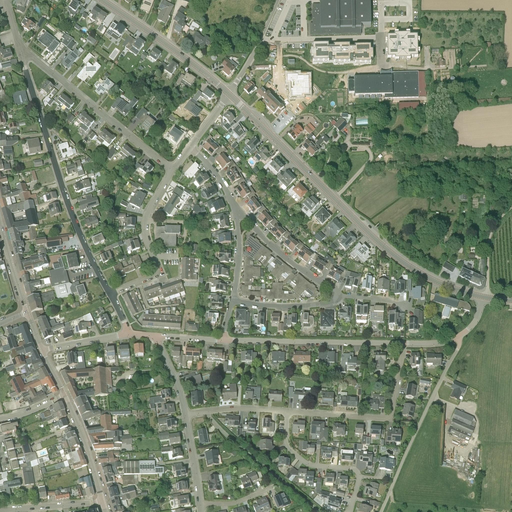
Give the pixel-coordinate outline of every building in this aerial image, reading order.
[(25,8),(24,8),(27,1),(30,2),(30,0),(19,0),(17,5),(19,6),(17,11),(23,13),(25,8)] [(74,0),(73,0),(70,7),(69,6),(67,8),(71,17),(76,14),(79,9),(78,8),(80,5),(81,5),(82,4),(79,1),(78,3),(74,0)] [(144,0),(141,8),(146,10),(145,11),(149,13),(153,1),(152,1),(152,0),(144,0)] [(370,0),(332,0),(320,1),(320,4),(312,4),(313,10),(313,24),(312,24),(313,35),(361,34),(361,24),(368,24),(371,24),(370,0)] [(162,11),(158,20),(165,23),(173,6),(163,1),(158,9),(162,11)] [(175,21),(179,24),(182,19),(184,16),(182,15),(186,10),(181,7),(178,12),(179,13),(175,18),(176,19),(175,21)] [(95,22),(97,19),(96,19),(101,12),(95,8),(93,12),(92,11),(88,17),(91,19),(95,22)] [(96,19),(97,19),(102,23),(107,16),(101,12),(96,19)] [(23,29),(24,29),(24,30),(26,31),(27,31),(29,32),(31,29),(32,30),(36,23),(29,19),(28,22),(24,20),(26,17),(22,24),(25,26),(23,29)] [(40,28),(45,20),(41,18),(36,26),(40,28)] [(185,21),(182,19),(179,24),(174,31),(180,35),(186,25),(184,24),(185,21)] [(193,21),(193,22),(189,30),(193,32),(195,28),(198,29),(199,27),(203,29),(203,26),(196,21),(195,22),(193,21)] [(116,33),(120,36),(125,29),(119,24),(117,27),(112,24),(109,29),(107,31),(114,36),(116,34),(116,33)] [(196,33),(190,41),(193,44),(195,41),(200,45),(199,45),(203,48),(205,44),(208,47),(212,41),(209,39),(205,36),(204,38),(196,33)] [(394,35),(387,36),(388,57),(395,57),(395,59),(411,59),(411,57),(418,57),(417,35),(410,35),(410,33),(394,34),(394,35)] [(47,51),(52,54),(59,44),(55,41),(52,39),(51,40),(44,34),(42,37),(41,36),(38,41),(40,43),(41,42),(46,46),(47,46),(49,48),(47,51)] [(71,41),(72,42),(73,40),(68,36),(62,44),(66,48),(70,43),(71,41)] [(131,38),(129,36),(122,46),(125,48),(131,38)] [(138,38),(136,41),(131,38),(125,48),(129,51),(132,49),(133,48),(139,52),(143,47),(144,46),(143,46),(145,43),(138,38)] [(71,41),(70,43),(66,48),(69,50),(74,44),(72,42),(71,41)] [(371,47),(371,45),(355,45),(355,47),(350,47),(350,44),(334,45),(334,46),(329,46),(329,44),(313,44),(313,47),(311,47),(311,57),(313,57),(313,62),(329,61),(329,59),(334,59),(334,62),(351,62),(350,59),(355,59),(355,63),(371,62),(371,58),(374,57),(373,47),(371,47)] [(3,49),(0,50),(0,49),(0,54),(1,54),(3,60),(12,57),(10,49),(4,51),(3,49)] [(76,50),(73,53),(72,52),(65,60),(66,62),(63,65),(68,69),(73,64),(78,58),(78,57),(81,54),(76,50)] [(149,57),(150,57),(149,58),(155,62),(161,54),(155,50),(152,54),(151,53),(149,57)] [(148,55),(144,53),(140,58),(140,59),(139,60),(142,62),(143,61),(144,61),(148,55)] [(89,54),(83,61),(85,64),(92,56),(89,54)] [(11,66),(18,65),(16,60),(9,61),(10,61),(0,63),(0,69),(2,69),(2,70),(12,67),(11,66)] [(235,69),(229,64),(230,63),(227,60),(222,65),(226,68),(223,71),(229,76),(235,69)] [(172,61),(168,67),(165,71),(171,76),(178,66),(172,61)] [(87,74),(92,78),(101,67),(98,64),(96,63),(93,67),(88,63),(77,76),(82,80),(87,74)] [(158,75),(162,69),(165,64),(162,63),(155,73),(153,75),(154,76),(156,77),(158,75)] [(348,93),(354,93),(354,96),(384,95),(384,99),(419,98),(419,93),(418,72),(382,73),(382,77),(354,78),(354,81),(348,81),(348,93)] [(191,86),(196,79),(191,75),(190,76),(187,74),(185,77),(182,75),(181,77),(180,79),(176,84),(179,86),(180,83),(189,89),(191,86)] [(269,75),(263,82),(265,84),(271,78),(269,75)] [(286,76),(287,83),(292,83),(292,90),(290,90),(290,93),(291,93),(291,98),(302,98),(302,96),(309,95),(309,89),(308,89),(308,85),(309,85),(309,78),(303,78),(303,77),(298,77),(298,75),(292,75),(292,76),(286,76)] [(98,89),(96,91),(100,95),(101,97),(102,96),(107,90),(109,91),(114,85),(107,79),(105,82),(104,81),(101,85),(97,82),(94,86),(98,89)] [(47,94),(48,95),(53,88),(47,82),(44,86),(45,86),(43,89),(42,88),(41,90),(45,92),(43,95),(45,97),(47,94)] [(254,89),(255,87),(251,83),(250,84),(249,84),(244,89),(249,94),(252,91),(253,92),(255,90),(254,89)] [(260,90),(257,92),(261,96),(265,100),(264,101),(262,102),(268,108),(274,114),(276,112),(278,113),(279,115),(282,112),(285,109),(280,104),(274,98),(268,92),(264,88),(264,89),(262,87),(262,88),(260,90)] [(208,91),(206,89),(202,94),(199,91),(193,99),(196,102),(200,97),(202,98),(205,96),(210,100),(214,95),(208,90),(208,91)] [(12,95),(15,107),(22,105),(28,103),(25,91),(12,95)] [(63,106),(64,106),(69,100),(63,95),(56,103),(59,106),(58,107),(61,109),(63,106)] [(120,111),(126,116),(138,102),(134,98),(128,105),(122,100),(119,98),(111,107),(114,110),(117,107),(121,110),(120,111)] [(74,104),(69,100),(64,106),(66,108),(64,111),(68,114),(71,111),(69,110),(74,104)] [(201,112),(194,107),(190,113),(196,117),(198,114),(199,115),(201,112)] [(81,126),(81,127),(88,118),(86,115),(87,114),(84,112),(81,115),(79,115),(78,116),(79,118),(76,122),(79,125),(80,122),(83,124),(81,126)] [(223,117),(222,118),(223,123),(225,125),(223,126),(228,131),(235,124),(233,121),(235,119),(228,112),(225,115),(223,115),(223,117)] [(155,123),(144,113),(139,119),(141,121),(142,121),(144,123),(140,127),(143,129),(143,130),(144,130),(147,132),(155,123)] [(170,114),(167,117),(174,123),(177,119),(170,114)] [(342,118),(341,118),(334,126),(340,132),(345,127),(347,124),(350,119),(351,116),(347,116),(347,118),(342,118)] [(88,129),(94,122),(88,118),(81,127),(87,131),(88,129)] [(10,129),(11,134),(12,133),(13,135),(17,134),(16,133),(18,132),(17,128),(20,127),(19,123),(16,124),(16,123),(9,125),(9,126),(8,126),(8,129),(9,129),(10,129)] [(240,124),(232,131),(240,139),(248,131),(240,124)] [(288,134),(293,138),(294,140),(303,131),(297,125),(288,134)] [(309,135),(311,134),(313,131),(308,126),(304,129),(309,135)] [(176,145),(183,136),(179,133),(180,131),(174,127),(169,134),(170,134),(166,139),(176,145)] [(104,142),(110,135),(104,130),(96,140),(101,144),(104,142)] [(93,133),(89,138),(89,139),(87,141),(89,143),(91,140),(95,135),(93,133)] [(0,147),(4,147),(11,146),(18,142),(18,139),(6,140),(5,135),(0,135),(0,147)] [(104,142),(109,146),(116,138),(113,136),(112,137),(110,135),(104,142)] [(312,157),(318,151),(318,152),(320,149),(318,146),(323,142),(326,144),(329,140),(324,135),(319,140),(314,145),(307,152),(310,154),(309,155),(311,157),(312,156),(312,157)] [(203,148),(207,152),(215,143),(211,139),(212,138),(210,136),(205,141),(207,144),(203,148)] [(256,139),(255,138),(255,139),(254,138),(250,142),(248,140),(247,140),(245,142),(245,143),(247,145),(246,145),(252,150),(249,153),(252,156),(257,150),(255,148),(259,143),(256,139)] [(31,154),(40,153),(38,140),(28,142),(31,154)] [(305,149),(307,152),(314,145),(311,142),(310,143),(308,141),(302,147),(303,147),(302,148),(304,150),(305,149)] [(67,143),(59,146),(60,150),(61,150),(62,152),(61,152),(63,158),(73,155),(71,148),(69,149),(67,143)] [(223,149),(218,145),(216,147),(214,145),(216,143),(215,143),(207,152),(211,156),(215,151),(218,154),(223,149)] [(126,157),(131,151),(126,146),(119,154),(122,157),(120,159),(123,161),(126,157)] [(12,147),(4,148),(5,156),(13,154),(12,147)] [(262,159),(265,162),(270,157),(267,154),(268,152),(264,147),(257,154),(262,159)] [(108,158),(114,150),(112,148),(105,156),(108,158)] [(215,160),(219,165),(226,159),(223,154),(227,151),(224,148),(223,149),(218,154),(220,156),(215,160)] [(114,150),(108,158),(110,160),(116,152),(114,150)] [(131,151),(126,157),(129,159),(127,161),(130,163),(132,162),(137,155),(131,151)] [(228,161),(226,159),(219,165),(223,169),(227,166),(230,168),(235,165),(231,160),(228,161)] [(75,165),(66,168),(68,175),(77,172),(79,178),(85,176),(84,172),(81,171),(80,167),(81,165),(80,160),(74,162),(75,165)] [(275,176),(277,173),(278,174),(284,167),(276,160),(273,162),(271,160),(264,168),(266,170),(268,169),(275,176)] [(0,162),(0,170),(3,170),(4,171),(11,170),(10,164),(7,165),(6,161),(2,162),(0,162)] [(191,179),(199,171),(199,170),(197,168),(198,167),(195,164),(194,165),(191,161),(188,164),(185,167),(182,171),(185,174),(184,174),(188,178),(189,177),(191,179)] [(147,176),(153,170),(150,167),(150,166),(148,164),(144,168),(142,167),(139,169),(147,176)] [(226,174),(229,179),(240,173),(241,172),(236,166),(236,167),(235,165),(230,168),(231,171),(226,174)] [(199,171),(191,179),(194,176),(196,179),(195,180),(200,187),(209,180),(206,174),(203,176),(199,171)] [(284,175),(282,173),(277,178),(287,188),(296,179),(288,172),(284,175)] [(237,181),(239,184),(244,180),(240,173),(229,179),(232,184),(237,181)] [(250,187),(249,188),(246,183),(244,180),(239,184),(240,186),(236,190),(239,194),(250,187)] [(7,192),(10,191),(9,187),(2,189),(1,185),(8,183),(8,182),(0,184),(0,201),(7,199),(6,195),(8,194),(7,192)] [(91,188),(89,182),(74,186),(77,192),(85,190),(90,188),(91,188)] [(210,183),(205,187),(207,190),(204,192),(208,199),(217,193),(214,186),(212,187),(210,183)] [(16,187),(17,190),(8,194),(6,195),(7,199),(13,197),(15,197),(18,196),(29,192),(28,192),(27,189),(27,187),(26,188),(25,185),(16,187)] [(301,198),(301,199),(307,193),(299,185),(296,188),(293,186),(287,192),(291,197),(293,195),(298,201),(301,198)] [(247,196),(249,198),(254,195),(255,194),(250,187),(239,194),(242,199),(247,196)] [(173,195),(168,204),(174,208),(177,205),(178,204),(178,203),(178,202),(179,201),(180,200),(179,199),(184,192),(176,188),(172,194),(173,195)] [(191,193),(192,192),(185,188),(183,191),(190,195),(192,197),(193,194),(191,193)] [(133,197),(136,199),(143,202),(146,196),(139,192),(136,191),(133,197)] [(22,204),(32,201),(37,199),(35,194),(30,196),(29,192),(18,196),(21,204),(21,205),(22,204)] [(55,193),(43,196),(45,203),(57,199),(55,193)] [(80,206),(78,207),(80,211),(81,211),(86,209),(87,212),(92,211),(91,208),(99,205),(97,198),(92,199),(91,195),(85,197),(86,201),(80,203),(80,206)] [(257,199),(254,195),(249,198),(251,201),(246,205),(250,209),(257,203),(255,201),(257,199)] [(2,210),(15,206),(18,205),(18,204),(16,204),(14,198),(13,197),(7,199),(0,201),(0,203),(1,206),(3,206),(4,209),(2,210)] [(309,211),(311,212),(316,208),(316,207),(319,204),(312,197),(309,201),(308,200),(303,205),(305,206),(303,209),(307,213),(309,211)] [(218,198),(207,203),(204,204),(205,206),(207,205),(209,210),(214,208),(216,212),(225,208),(223,204),(221,204),(218,198)] [(143,202),(136,199),(134,202),(131,201),(130,203),(139,208),(143,202)] [(15,206),(2,210),(5,221),(8,231),(15,229),(15,230),(28,228),(27,222),(13,224),(12,219),(11,214),(24,211),(24,212),(35,210),(34,207),(33,207),(32,201),(22,204),(21,205),(21,204),(18,205),(15,206)] [(258,210),(260,212),(265,208),(262,204),(259,206),(257,203),(250,209),(253,214),(258,210)] [(50,217),(61,214),(60,211),(61,211),(60,207),(59,207),(58,204),(47,207),(50,217)] [(165,212),(162,216),(166,216),(168,214),(170,216),(174,208),(168,204),(163,211),(165,212)] [(258,219),(262,223),(269,217),(266,214),(268,212),(265,208),(260,212),(262,215),(258,219)] [(315,217),(322,225),(330,217),(326,213),(327,212),(323,208),(315,217)] [(35,210),(24,212),(27,222),(28,228),(35,227),(35,226),(39,226),(35,210)] [(87,228),(98,223),(97,219),(100,218),(98,211),(97,211),(97,210),(90,212),(92,218),(85,221),(87,228)] [(220,225),(221,224),(222,228),(229,227),(227,216),(224,217),(223,214),(215,215),(215,219),(216,220),(220,219),(221,221),(220,222),(220,225)] [(271,219),(269,217),(262,223),(265,227),(270,223),(272,226),(277,221),(273,217),(271,219)] [(123,223),(122,228),(123,228),(126,229),(135,229),(135,220),(125,219),(125,220),(123,219),(123,223)] [(343,228),(336,220),(329,227),(336,235),(343,228)] [(270,232),(274,236),(283,227),(281,229),(277,225),(279,223),(277,221),(272,226),(274,228),(270,232)] [(164,247),(176,247),(176,235),(180,235),(180,227),(165,226),(165,228),(157,227),(156,235),(161,235),(161,243),(164,243),(164,245),(164,247)] [(35,241),(37,240),(35,227),(28,228),(15,230),(15,229),(8,231),(12,245),(21,243),(19,238),(21,237),(21,234),(28,233),(29,242),(35,241)] [(289,233),(283,227),(274,236),(278,240),(283,236),(285,238),(289,233)] [(226,231),(216,232),(216,236),(218,236),(219,244),(231,242),(230,234),(227,235),(226,231)] [(319,232),(313,238),(320,243),(325,238),(319,232)] [(283,245),(288,248),(294,241),(289,237),(291,235),(289,233),(285,238),(287,240),(283,245)] [(340,244),(346,250),(356,240),(350,234),(348,236),(345,233),(338,241),(340,243),(340,244)] [(44,246),(44,248),(45,248),(45,249),(47,249),(47,248),(61,246),(61,242),(68,241),(68,238),(73,238),(72,235),(67,236),(37,240),(35,241),(36,246),(36,247),(44,246)] [(101,235),(93,238),(96,245),(104,241),(101,235)] [(140,245),(139,241),(137,236),(133,238),(133,239),(125,242),(128,249),(130,248),(132,251),(140,248),(139,245),(140,245)] [(249,256),(253,259),(263,246),(258,243),(259,242),(256,239),(255,240),(252,238),(252,239),(249,237),(245,242),(245,246),(248,246),(249,246),(254,250),(250,255),(249,256)] [(296,248),(298,250),(302,244),(299,241),(296,243),(294,241),(288,248),(292,252),(296,248)] [(12,245),(15,256),(20,255),(23,255),(21,249),(24,248),(23,243),(21,243),(12,245)] [(350,254),(354,258),(357,255),(361,259),(363,257),(366,260),(370,256),(368,255),(370,253),(365,247),(364,248),(362,247),(363,247),(362,246),(359,243),(354,248),(355,250),(350,254)] [(297,256),(302,260),(308,252),(309,250),(305,246),(302,244),(298,250),(301,251),(297,256)] [(268,263),(272,258),(270,256),(272,253),(263,246),(253,259),(253,260),(257,262),(262,256),(263,257),(264,256),(267,258),(262,265),(265,268),(269,264),(268,263)] [(228,259),(229,259),(230,259),(230,257),(231,257),(230,257),(231,252),(225,251),(220,250),(219,259),(219,262),(228,263),(228,259)] [(112,259),(109,252),(106,254),(100,256),(103,263),(112,259)] [(313,260),(316,255),(314,253),(312,255),(308,252),(302,260),(307,263),(310,258),(312,260),(313,260)] [(143,267),(139,257),(138,254),(130,258),(133,265),(123,269),(121,264),(113,267),(118,279),(126,276),(125,274),(135,270),(135,269),(138,268),(138,269),(143,267)] [(24,267),(32,265),(35,264),(40,262),(38,258),(39,258),(38,256),(32,257),(33,260),(23,262),(22,262),(20,255),(15,256),(20,273),(25,272),(24,267)] [(69,289),(67,283),(69,283),(67,271),(79,268),(76,255),(61,258),(61,259),(64,268),(54,271),(49,272),(50,279),(49,279),(51,288),(54,287),(57,300),(72,296),(70,289),(69,289)] [(253,260),(253,259),(249,256),(248,255),(246,257),(244,259),(244,272),(260,273),(260,268),(253,267),(253,266),(250,266),(250,262),(250,261),(251,262),(253,260)] [(312,267),(317,270),(322,262),(317,259),(319,256),(316,255),(313,260),(315,262),(312,267)] [(38,258),(40,262),(35,264),(32,265),(34,270),(36,270),(41,268),(48,265),(45,257),(39,258),(38,258)] [(274,259),(272,258),(268,263),(269,264),(270,265),(272,263),(275,265),(274,267),(275,268),(270,274),(274,277),(284,264),(276,257),(274,259)] [(328,270),(332,263),(334,259),(330,258),(327,261),(324,259),(322,262),(317,270),(322,273),(325,268),(328,270)] [(54,271),(64,268),(61,259),(57,260),(58,263),(53,265),(54,271)] [(474,274),(470,283),(479,286),(481,286),(484,278),(485,260),(481,260),(481,272),(480,274),(479,277),(474,274)] [(445,262),(442,267),(447,270),(450,265),(445,262)] [(328,276),(333,279),(338,269),(338,268),(335,267),(336,266),(336,265),(332,263),(328,270),(330,271),(328,276)] [(287,283),(289,281),(294,275),(291,273),(293,271),(284,264),(274,277),(278,280),(281,276),(286,279),(282,284),(282,285),(286,285),(287,283)] [(32,265),(24,267),(25,272),(20,273),(22,277),(28,275),(27,272),(34,270),(32,265)] [(470,283),(474,274),(469,272),(471,267),(467,265),(465,271),(462,270),(459,277),(470,283)] [(225,270),(225,267),(225,266),(213,266),(213,272),(218,273),(218,276),(228,277),(229,270),(225,270)] [(347,273),(346,273),(347,271),(339,267),(338,268),(338,269),(333,279),(338,282),(341,277),(343,278),(347,273)] [(260,278),(260,273),(244,272),(244,278),(243,278),(243,283),(245,283),(245,286),(248,286),(252,286),(252,283),(249,283),(249,279),(252,279),(252,277),(260,278)] [(358,288),(361,276),(360,276),(357,275),(350,273),(349,279),(347,279),(345,287),(351,289),(352,286),(358,288)] [(296,277),(294,275),(289,281),(291,283),(293,281),(297,284),(292,291),(294,292),(296,294),(306,281),(298,274),(296,277)] [(36,278),(35,278),(32,279),(28,279),(28,275),(22,277),(24,285),(37,282),(36,278)] [(375,285),(375,279),(372,278),(366,277),(366,281),(362,281),(362,289),(367,289),(366,290),(371,291),(371,284),(375,285)] [(382,281),(378,281),(377,290),(382,291),(385,291),(385,292),(389,292),(389,291),(390,281),(389,281),(389,277),(386,277),(386,281),(382,281)] [(215,292),(216,292),(226,292),(226,285),(223,285),(223,282),(216,281),(216,279),(209,279),(208,283),(211,283),(211,284),(214,285),(213,288),(211,288),(210,292),(215,293),(215,292)] [(39,281),(37,282),(24,285),(26,294),(34,292),(33,288),(41,286),(39,281)] [(181,281),(175,283),(179,294),(184,292),(181,281)] [(311,285),(306,281),(296,294),(299,296),(300,297),(305,291),(311,297),(311,298),(310,299),(314,299),(319,293),(316,291),(317,290),(315,288),(315,287),(312,284),(311,285)] [(72,295),(77,293),(80,299),(79,299),(80,302),(81,303),(85,299),(85,298),(86,296),(83,286),(80,287),(78,282),(73,284),(70,289),(72,294),(72,295)] [(404,292),(404,282),(399,282),(399,285),(395,285),(395,284),(395,294),(400,294),(400,291),(404,292)] [(170,285),(174,296),(179,294),(175,283),(170,285)] [(266,300),(277,300),(277,283),(272,283),(272,291),(271,291),(271,293),(267,293),(267,290),(265,290),(263,290),(263,296),(266,296),(266,300)] [(299,296),(296,294),(294,292),(292,295),(284,295),(284,291),(282,291),(282,285),(282,284),(277,283),(277,300),(294,300),(296,298),(297,299),(299,296)] [(159,285),(154,286),(158,297),(162,296),(164,299),(160,288),(159,285)] [(174,296),(170,285),(165,287),(169,297),(174,296)] [(262,285),(262,290),(260,290),(260,292),(250,292),(250,290),(248,290),(248,286),(245,286),(242,286),(241,293),(242,293),(242,295),(243,297),(248,297),(256,297),(256,299),(260,299),(260,296),(263,296),(263,290),(265,290),(265,285),(262,285)] [(149,288),(153,299),(158,297),(154,286),(149,288)] [(160,288),(164,299),(169,297),(165,287),(160,288)] [(153,299),(149,288),(143,290),(147,301),(153,299)] [(412,290),(412,291),(412,295),(414,295),(414,300),(420,300),(420,298),(425,298),(425,292),(426,289),(424,289),(416,288),(416,290),(412,290)] [(123,296),(126,301),(136,296),(134,291),(123,296)] [(36,297),(34,292),(26,294),(29,306),(42,302),(43,304),(55,301),(53,292),(41,295),(39,296),(36,297)] [(212,300),(211,308),(217,309),(217,308),(222,308),(222,303),(223,303),(221,303),(221,297),(219,297),(219,295),(220,295),(210,294),(210,295),(213,295),(213,300),(212,300)] [(128,306),(138,301),(136,296),(126,301),(128,306)] [(442,297),(442,298),(440,303),(447,305),(446,307),(445,307),(443,313),(449,315),(451,309),(449,308),(450,306),(456,308),(455,309),(460,311),(461,309),(470,312),(471,310),(470,307),(469,305),(468,304),(465,303),(451,298),(447,296),(446,299),(442,297)] [(128,306),(130,311),(141,306),(138,301),(128,306)] [(34,321),(43,318),(42,315),(44,314),(43,310),(41,305),(44,305),(43,304),(42,302),(29,306),(32,314),(34,321)] [(141,306),(130,311),(133,316),(143,311),(141,306)] [(356,322),(367,322),(367,317),(367,307),(363,306),(363,307),(361,307),(361,306),(356,306),(356,317),(356,322)] [(383,322),(384,307),(374,307),(370,307),(370,322),(383,322)] [(343,319),(345,319),(345,322),(346,323),(350,323),(350,322),(351,319),(351,308),(344,308),(344,312),(343,312),(343,311),(339,311),(339,318),(343,318),(343,319)] [(422,312),(416,310),(416,320),(409,320),(409,331),(418,331),(418,325),(422,325),(422,312)] [(211,325),(215,325),(215,324),(217,324),(217,319),(218,319),(219,316),(217,316),(218,312),(210,311),(210,315),(206,314),(206,320),(206,319),(212,319),(211,325)] [(236,322),(239,322),(239,325),(248,326),(248,313),(245,313),(245,311),(236,311),(236,322)] [(395,312),(390,312),(389,324),(395,324),(395,326),(395,325),(398,325),(398,331),(398,328),(402,328),(402,319),(397,319),(398,314),(397,314),(397,315),(396,315),(396,314),(395,314),(395,311),(395,312)] [(333,325),(334,313),(328,312),(328,314),(321,314),(321,326),(327,327),(327,325),(333,325)] [(93,320),(90,314),(83,317),(84,322),(86,322),(88,322),(93,320)] [(303,329),(304,329),(307,328),(310,327),(311,326),(312,325),(313,324),(313,322),(313,320),(312,317),(308,317),(308,314),(303,314),(303,323),(300,323),(300,327),(303,327),(303,330),(303,329)] [(253,320),(255,320),(255,322),(254,324),(254,325),(255,325),(255,324),(257,324),(257,327),(261,327),(262,326),(264,327),(264,317),(263,317),(263,315),(253,315),(253,320)] [(272,315),(271,323),(279,323),(280,315),(272,315)] [(287,327),(291,327),(291,325),(296,325),(296,315),(291,315),(291,316),(287,316),(287,320),(284,320),(283,324),(283,328),(287,328),(287,327)] [(106,316),(100,319),(101,322),(99,323),(102,329),(104,327),(105,328),(104,328),(104,329),(109,328),(109,327),(108,327),(108,326),(110,325),(106,316)] [(50,330),(55,328),(63,325),(62,322),(49,327),(46,320),(45,318),(43,318),(34,321),(35,321),(37,320),(42,333),(50,330)] [(68,323),(63,325),(55,328),(56,331),(62,329),(64,334),(62,334),(64,339),(73,336),(70,330),(71,330),(68,323)] [(78,326),(79,333),(87,331),(86,329),(91,328),(90,323),(78,326)] [(24,342),(17,344),(17,345),(16,345),(17,349),(33,344),(26,325),(18,328),(14,329),(12,330),(11,328),(13,335),(20,332),(24,342)] [(7,338),(11,351),(17,349),(16,345),(17,345),(17,344),(16,344),(13,337),(14,336),(13,335),(11,328),(7,330),(10,337),(7,338)] [(55,328),(50,330),(42,333),(45,340),(53,337),(58,335),(56,331),(55,328)] [(12,361),(13,365),(15,370),(24,366),(40,360),(36,351),(33,344),(17,349),(11,351),(12,355),(14,354),(15,358),(18,357),(26,355),(30,354),(31,357),(30,358),(29,359),(24,361),(23,357),(12,361)] [(144,357),(142,344),(134,344),(135,355),(135,358),(144,357)] [(128,347),(119,348),(119,351),(120,359),(129,358),(130,358),(128,347)] [(114,357),(113,348),(106,349),(107,357),(105,358),(106,362),(109,362),(109,360),(114,359),(115,366),(118,365),(117,357),(114,357)] [(179,364),(182,364),(183,356),(182,356),(182,352),(180,352),(180,349),(173,349),(172,357),(179,357),(179,364)] [(185,356),(183,356),(182,364),(182,367),(186,368),(186,361),(188,361),(188,362),(192,362),(192,358),(193,350),(186,350),(185,356)] [(197,371),(198,371),(201,372),(202,362),(199,362),(199,358),(200,350),(193,350),(192,358),(196,358),(195,362),(197,362),(197,371)] [(222,352),(215,351),(214,359),(214,362),(220,362),(221,360),(225,360),(225,354),(222,353),(222,352)] [(418,351),(418,355),(412,355),(412,366),(419,366),(419,370),(420,371),(423,371),(423,360),(420,360),(420,351),(418,351)] [(241,352),(241,362),(251,362),(251,363),(256,363),(256,353),(252,353),(252,352),(241,352)] [(277,363),(277,362),(285,362),(285,353),(280,353),(272,352),(272,362),(273,362),(273,363),(277,363)] [(67,355),(69,367),(77,365),(76,358),(83,357),(82,353),(67,355)] [(310,362),(310,354),(298,354),(298,353),(294,353),(294,364),(298,364),(298,362),(310,362)] [(334,363),(334,353),(328,353),(328,355),(326,355),(326,354),(319,354),(319,361),(315,361),(315,364),(319,364),(328,364),(328,363),(334,363)] [(341,358),(341,367),(337,367),(337,373),(345,373),(345,363),(347,363),(347,364),(356,364),(356,358),(353,358),(353,354),(350,353),(350,354),(343,354),(343,358),(341,358)] [(385,361),(385,354),(376,354),(375,371),(384,371),(384,363),(384,361),(385,361)] [(442,366),(442,356),(435,356),(435,355),(427,354),(427,366),(427,364),(435,364),(435,366),(442,366)] [(40,360),(24,366),(24,368),(27,374),(24,375),(26,378),(37,372),(37,370),(44,367),(40,360)] [(37,372),(39,377),(37,378),(38,380),(24,386),(22,381),(26,379),(26,378),(24,375),(19,378),(12,382),(10,382),(15,391),(17,396),(23,393),(24,394),(33,390),(42,386),(40,383),(50,378),(44,368),(37,372)] [(93,377),(94,390),(94,396),(94,397),(113,395),(111,373),(119,372),(119,368),(92,371),(93,377)] [(92,371),(60,373),(66,386),(73,384),(73,383),(75,383),(74,379),(93,377),(92,371)] [(190,386),(202,382),(198,371),(197,371),(187,371),(189,376),(184,378),(185,381),(188,380),(190,386)] [(40,383),(42,386),(43,385),(45,388),(48,387),(50,390),(55,388),(50,378),(40,383)] [(463,394),(466,387),(454,382),(452,386),(455,388),(451,397),(458,401),(462,393),(463,394)] [(66,386),(74,402),(85,397),(86,398),(94,396),(94,390),(77,393),(73,383),(73,384),(66,386)] [(228,401),(228,399),(236,399),(236,384),(229,385),(229,390),(222,390),(222,395),(223,395),(224,401),(228,401)] [(414,397),(416,386),(409,385),(407,396),(414,397)] [(252,399),(260,400),(261,388),(261,386),(257,386),(257,388),(248,387),(248,390),(245,390),(245,399),(252,400),(252,399)] [(30,406),(30,407),(35,404),(47,399),(46,397),(44,393),(43,394),(37,397),(35,394),(33,390),(24,394),(25,396),(23,397),(26,403),(28,403),(30,406)] [(153,405),(154,405),(156,404),(166,403),(165,400),(171,399),(169,391),(161,392),(162,398),(153,400),(154,403),(150,404),(151,410),(154,410),(153,405)] [(294,392),(293,402),(298,403),(298,400),(310,401),(311,391),(302,391),(302,394),(298,393),(299,393),(294,392)] [(198,404),(201,404),(203,404),(202,392),(193,393),(194,397),(192,397),(193,406),(198,405),(198,404)] [(282,393),(269,392),(268,399),(274,400),(274,401),(281,402),(282,393)] [(321,396),(322,396),(322,403),(328,403),(328,406),(333,406),(334,393),(325,393),(325,392),(321,392),(321,396)] [(373,395),(373,398),(372,401),(365,400),(365,405),(369,405),(369,410),(378,410),(378,407),(380,408),(384,409),(385,399),(379,398),(379,395),(373,395)] [(341,396),(340,406),(347,407),(347,406),(357,407),(358,398),(341,396)] [(86,398),(85,397),(74,402),(81,417),(91,413),(92,412),(97,412),(97,408),(91,409),(86,398)] [(43,414),(45,418),(52,416),(57,413),(65,410),(62,403),(49,408),(50,412),(49,412),(49,411),(43,414)] [(166,403),(156,404),(157,410),(163,408),(164,415),(174,413),(173,405),(166,406),(166,403)] [(413,417),(415,406),(405,404),(403,416),(413,417)] [(57,413),(52,416),(53,419),(57,417),(59,420),(66,417),(64,411),(65,411),(65,410),(57,413)] [(99,416),(100,423),(111,421),(110,416),(131,415),(131,410),(109,411),(109,410),(108,411),(100,412),(98,411),(97,412),(92,412),(91,413),(81,417),(83,422),(99,416)] [(452,428),(450,433),(469,442),(474,430),(475,423),(473,419),(474,418),(455,410),(451,419),(452,420),(450,426),(452,427),(452,428)] [(232,416),(232,417),(225,417),(225,422),(229,423),(228,426),(238,426),(239,418),(235,418),(235,416),(232,416)] [(170,420),(170,417),(157,419),(158,426),(167,424),(167,429),(172,428),(172,427),(177,426),(176,422),(174,422),(174,420),(170,420)] [(266,432),(273,433),(274,423),(270,423),(270,420),(263,419),(263,429),(266,429),(266,432)] [(68,426),(65,420),(57,423),(53,425),(55,428),(58,426),(59,430),(68,426)] [(86,430),(88,435),(118,432),(118,426),(111,426),(111,421),(100,423),(101,428),(86,430)] [(254,438),(258,438),(259,433),(255,433),(256,421),(249,421),(248,423),(243,423),(242,432),(254,433),(254,438)] [(293,424),(292,433),(298,434),(298,430),(304,431),(305,422),(297,422),(297,424),(293,424)] [(324,424),(323,424),(312,423),(311,434),(320,434),(319,441),(327,442),(328,429),(324,429),(324,424)] [(0,426),(0,432),(2,432),(3,435),(2,435),(14,432),(15,438),(18,438),(16,431),(15,428),(18,427),(17,424),(11,426),(10,424),(0,426)] [(344,436),(345,427),(340,427),(340,425),(334,425),(333,433),(336,433),(336,436),(344,436)] [(363,435),(363,427),(355,426),(355,434),(363,435)] [(381,428),(370,427),(370,436),(380,436),(381,428)] [(63,437),(74,433),(74,432),(72,433),(70,428),(64,431),(66,436),(63,437)] [(209,443),(207,434),(206,430),(197,431),(200,445),(209,443)] [(387,442),(395,443),(395,440),(400,440),(401,430),(394,430),(394,432),(388,432),(388,439),(387,442)] [(131,435),(129,436),(122,437),(121,432),(118,432),(88,435),(92,446),(100,445),(98,442),(106,440),(106,439),(113,439),(113,444),(120,444),(122,443),(122,440),(132,439),(131,435)] [(61,440),(62,443),(63,443),(76,438),(74,433),(63,437),(64,438),(61,440)] [(170,444),(180,443),(179,435),(169,436),(169,433),(158,434),(159,441),(169,440),(170,444)] [(70,448),(79,445),(76,438),(63,443),(65,450),(70,448)] [(4,441),(6,451),(8,451),(14,449),(21,447),(20,444),(13,446),(12,439),(4,441)] [(274,451),(274,447),(271,447),(271,441),(260,441),(260,450),(267,450),(267,451),(274,451)] [(311,444),(310,446),(306,446),(306,451),(307,451),(307,454),(314,454),(315,446),(315,445),(311,444)] [(341,460),(353,461),(353,453),(357,454),(357,444),(350,444),(349,452),(348,452),(348,451),(340,450),(340,455),(341,455),(341,460)] [(21,447),(24,456),(32,453),(29,445),(21,447)] [(69,455),(81,451),(79,445),(70,448),(71,449),(70,450),(70,449),(67,450),(67,452),(63,453),(64,456),(69,455)] [(323,451),(322,459),(331,460),(331,456),(334,456),(335,448),(331,448),(328,448),(327,448),(327,449),(327,451),(323,451)] [(16,459),(24,457),(23,454),(16,456),(14,449),(8,451),(9,454),(7,454),(8,456),(7,456),(9,461),(11,461),(12,460),(16,459)] [(172,456),(172,459),(182,457),(182,453),(180,453),(180,450),(172,451),(173,456),(172,456)] [(205,453),(206,459),(208,459),(209,466),(212,465),(212,466),(218,465),(217,456),(218,455),(217,450),(210,452),(205,453)] [(67,461),(83,456),(81,451),(69,455),(71,460),(67,461)] [(35,452),(32,453),(24,456),(27,464),(31,462),(37,460),(35,452)] [(107,457),(97,458),(99,464),(101,464),(101,465),(119,464),(119,463),(118,459),(114,459),(113,456),(119,456),(119,452),(113,453),(113,452),(106,453),(107,457)] [(360,452),(359,461),(366,461),(366,464),(371,464),(372,456),(372,453),(367,453),(367,452),(360,452)] [(48,456),(37,460),(39,465),(49,461),(48,456)] [(75,464),(79,462),(86,461),(85,461),(83,456),(67,461),(69,465),(72,464),(73,465),(75,464)] [(284,459),(279,458),(279,464),(277,464),(277,468),(281,468),(281,466),(286,466),(286,467),(290,468),(290,460),(284,460),(284,459)] [(395,460),(392,460),(386,460),(386,459),(380,458),(379,469),(387,469),(387,471),(391,471),(391,468),(395,468),(395,460)] [(10,466),(11,471),(16,470),(22,468),(26,467),(27,467),(27,464),(26,464),(26,463),(18,466),(16,459),(12,460),(11,461),(11,464),(10,464),(10,466)] [(73,465),(72,465),(74,470),(82,468),(82,467),(87,466),(86,461),(79,462),(75,464),(73,465)] [(27,464),(26,464),(27,464),(27,467),(26,467),(22,468),(23,473),(32,472),(31,466),(31,462),(27,464)] [(124,475),(139,475),(164,474),(163,468),(155,468),(155,462),(124,462),(124,475)] [(119,464),(101,465),(104,476),(109,475),(113,474),(114,476),(115,475),(115,476),(118,475),(116,470),(111,472),(110,468),(115,467),(120,467),(119,464)] [(182,469),(181,464),(173,465),(173,472),(175,472),(176,477),(185,475),(185,469),(182,469)] [(298,480),(305,480),(306,473),(306,471),(299,470),(298,473),(297,473),(297,471),(293,468),(285,478),(288,480),(292,476),(298,476),(298,480)] [(4,498),(9,497),(8,497),(7,490),(21,487),(20,481),(8,484),(7,478),(8,478),(7,472),(2,474),(3,480),(3,481),(1,485),(1,486),(0,486),(0,493),(2,493),(2,494),(3,494),(4,498)] [(32,472),(23,473),(24,480),(25,487),(26,487),(26,486),(33,485),(35,484),(32,472)] [(244,489),(252,486),(250,481),(253,480),(254,481),(258,479),(255,472),(251,474),(245,476),(246,477),(240,479),(244,489)] [(309,486),(313,486),(313,483),(314,473),(306,473),(305,480),(305,483),(309,483),(309,486)] [(104,476),(106,484),(115,482),(114,476),(113,474),(109,475),(104,476)] [(334,475),(326,474),(325,484),(333,484),(334,475)] [(212,491),(212,492),(221,491),(219,482),(222,481),(221,475),(218,476),(210,477),(211,485),(208,485),(209,491),(212,491)] [(137,479),(134,479),(134,476),(122,477),(123,486),(135,485),(138,485),(137,479)] [(86,484),(87,488),(92,487),(89,477),(83,479),(78,480),(79,484),(84,483),(85,484),(86,484)] [(348,478),(340,477),(339,486),(343,486),(343,488),(347,489),(348,478)] [(177,492),(188,491),(187,483),(176,484),(177,492)] [(371,483),(369,489),(365,488),(364,494),(374,497),(375,493),(376,494),(378,488),(378,485),(371,483)] [(108,490),(110,499),(123,495),(133,492),(135,492),(133,486),(127,488),(127,489),(122,491),(121,487),(121,486),(118,484),(113,486),(114,489),(108,490)] [(94,496),(92,487),(87,488),(87,489),(85,490),(87,497),(94,496)] [(55,492),(55,495),(56,501),(70,498),(69,492),(67,493),(66,489),(62,490),(58,491),(55,492)] [(338,509),(340,501),(330,498),(330,497),(328,496),(329,494),(320,491),(318,495),(321,495),(320,497),(325,498),(323,504),(332,507),(332,510),(336,511),(337,509),(338,509)] [(130,499),(129,496),(135,494),(135,492),(133,492),(123,495),(110,499),(114,511),(122,511),(124,511),(121,502),(130,499)] [(180,494),(173,495),(174,500),(177,499),(178,506),(189,504),(188,497),(180,498),(180,494)] [(273,499),(278,509),(281,507),(281,509),(290,505),(286,496),(285,497),(283,494),(273,499)] [(257,505),(253,507),(255,511),(264,511),(270,509),(267,501),(266,501),(267,503),(265,504),(263,501),(260,502),(260,501),(256,502),(257,505)]
